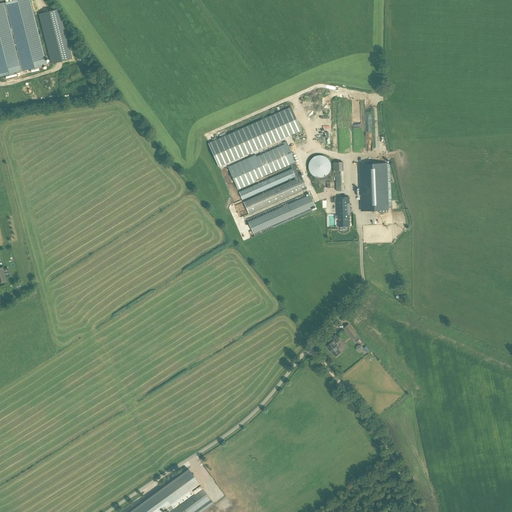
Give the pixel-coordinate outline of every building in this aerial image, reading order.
[(29,0),(12,0),(0,3),(0,76),(5,75),(5,76),(13,74),(13,73),(30,69),(31,70),(39,68),(38,67),(46,65),(29,0)] [(42,27),(51,64),(79,57),(69,20),(42,27)] [(291,107),(208,143),(219,167),(301,130),(291,107)] [(287,141),(228,167),(238,189),(291,166),(292,169),(239,192),(241,196),(242,200),(251,196),(295,177),(296,179),(258,196),(244,202),(249,214),(289,196),(307,188),(302,177),(296,164),(287,141)] [(305,176),(326,178),(328,162),(310,160),(309,160),(308,160),(305,176)] [(343,162),(333,162),(333,171),(335,171),(336,191),(344,191),(343,162)] [(362,211),(389,210),(387,164),(360,165),(362,211)] [(310,195),(248,222),(253,234),(315,207),(313,202),(309,204),(308,201),(312,200),(310,195)] [(349,216),(350,215),(349,197),(336,198),(337,215),(338,215),(339,227),(349,226),(349,216)] [(326,225),(334,225),(334,213),(326,213),(326,225)] [(344,328),(353,339),(358,335),(349,324),(344,328)] [(332,338),(334,340),(327,346),(335,357),(341,352),(339,349),(340,348),(336,343),(340,340),(336,335),(332,338)] [(200,511),(213,503),(203,489),(171,511),(160,511),(199,484),(189,469),(130,511),(200,511)]
